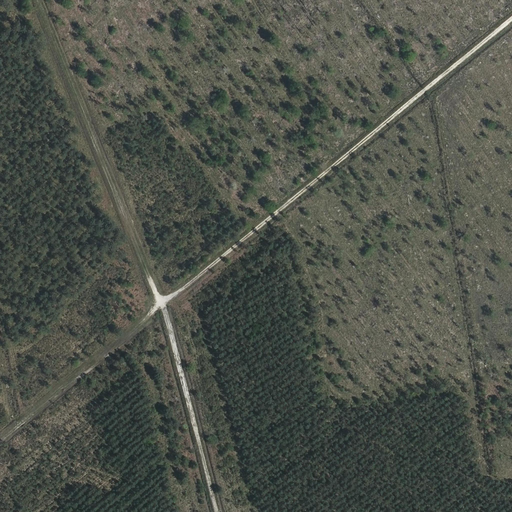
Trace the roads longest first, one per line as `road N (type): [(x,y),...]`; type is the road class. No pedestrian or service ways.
road 1 (track): [(0,431),(511,12)]
road 2 (track): [(217,511),(161,297),(43,0)]
